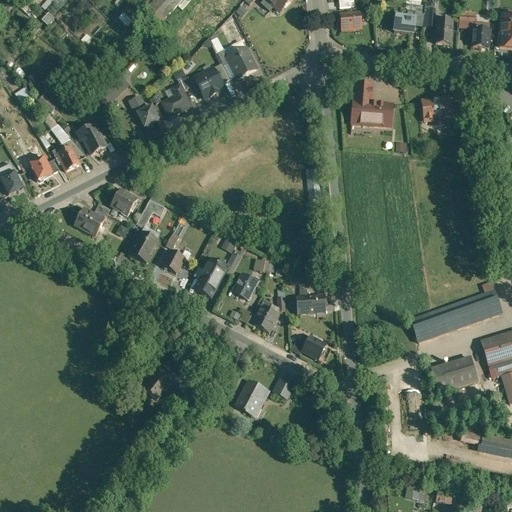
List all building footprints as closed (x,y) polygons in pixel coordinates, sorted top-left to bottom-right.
[(43,0),(17,0),(14,4),(25,13),(27,10),(31,14),(43,0)] [(55,0),(49,0),(42,9),(45,12),(55,0)] [(156,0),(143,14),(158,27),(183,0),(156,0)] [(292,0),(265,0),(280,14),(293,1),(292,0)] [(381,0),(371,0),(371,7),(380,8),(381,0)] [(435,1),(426,0),(425,8),(434,9),(435,1)] [(248,12),(243,7),(236,14),(242,19),(248,12)] [(436,11),(425,10),(424,28),(434,29),(436,11)] [(54,20),(48,14),(42,22),(48,27),(54,20)] [(358,14),(340,16),(341,32),(359,30),(358,14)] [(410,14),(409,20),(415,21),(414,28),(422,29),(424,16),(410,14)] [(475,15),(460,14),(459,28),(474,29),(475,15)] [(396,18),(394,34),(413,37),(414,28),(415,21),(409,20),(396,18)] [(511,19),(502,18),(500,46),(511,47),(511,19)] [(452,24),(438,23),(437,28),(436,45),(451,47),(452,24)] [(489,32),(474,31),(473,48),(488,50),(489,32)] [(210,42),(216,54),(223,51),(216,39),(210,42)] [(257,72),(246,50),(228,59),(231,65),(239,81),(257,72)] [(224,52),(218,56),(224,68),(231,65),(228,59),(224,52)] [(125,81),(130,75),(126,71),(121,77),(125,81)] [(205,76),(195,81),(204,101),(223,92),(214,74),(206,78),(205,76)] [(120,77),(101,96),(110,105),(129,86),(120,77)] [(192,89),(186,77),(178,81),(180,87),(181,86),(184,93),(192,89)] [(184,93),(181,86),(180,87),(172,91),(176,98),(162,105),(170,119),(192,108),(184,93)] [(372,87),(356,86),(355,104),(371,105),(372,87)] [(14,95),(20,106),(32,100),(25,89),(14,95)] [(467,95),(456,97),(456,100),(457,104),(457,105),(468,103),(467,95)] [(55,107),(43,97),(37,103),(48,114),(55,107)] [(499,97),(487,98),(488,112),(500,111),(499,97)] [(140,98),(129,104),(136,117),(138,116),(137,116),(146,111),(140,98)] [(448,100),(422,103),(425,122),(433,121),(434,128),(445,126),(444,120),(451,119),(449,105),(457,104),(456,100),(449,101),(448,100)] [(355,104),(354,104),(352,125),(385,128),(385,125),(391,126),(392,107),(371,105),(355,104)] [(146,111),(137,116),(138,116),(145,130),(159,123),(156,117),(158,116),(157,113),(154,114),(152,108),(146,111)] [(62,147),(69,141),(49,116),(42,121),(62,147)] [(96,134),(93,127),(77,135),(79,139),(81,143),(83,142),(91,157),(100,153),(101,155),(106,152),(105,150),(107,149),(99,133),(96,134)] [(83,142),(81,143),(79,139),(73,143),(86,159),(91,157),(83,142)] [(73,143),(72,142),(67,145),(70,150),(71,149),(79,163),(86,159),(73,143)] [(67,145),(55,151),(58,158),(59,160),(61,164),(66,174),(80,167),(79,163),(71,149),(70,150),(67,145)] [(406,147),(397,146),(396,153),(406,154),(406,147)] [(37,147),(29,151),(32,156),(36,154),(40,162),(44,160),(37,147)] [(32,156),(29,157),(33,166),(40,162),(36,154),(32,156)] [(33,166),(29,168),(33,176),(38,184),(39,184),(40,185),(44,183),(44,181),(53,176),(47,165),(45,160),(44,160),(40,162),(33,166)] [(60,172),(54,162),(47,165),(53,176),(60,172)] [(318,173),(307,174),(308,184),(311,186),(311,190),(309,193),(310,201),(320,200),(318,173)] [(15,175),(3,181),(0,174),(0,184),(8,199),(17,195),(19,196),(24,194),(23,192),(24,191),(20,184),(22,182),(19,178),(17,179),(15,175)] [(138,202),(121,192),(111,207),(128,217),(138,202)] [(165,210),(150,202),(145,210),(153,214),(153,215),(161,219),(165,210)] [(111,211),(100,205),(96,211),(108,217),(111,211)] [(153,214),(145,210),(137,227),(144,231),(153,215),(153,214)] [(94,216),(84,211),(75,227),(96,238),(105,222),(94,216)] [(108,217),(96,211),(94,216),(105,222),(108,217)] [(181,237),(188,222),(182,218),(174,234),(181,237)] [(121,238),(126,230),(120,227),(116,235),(121,238)] [(158,243),(142,234),(130,257),(146,266),(158,243)] [(179,238),(173,235),(167,248),(173,251),(179,238)] [(236,246),(226,241),(225,243),(230,246),(228,252),(232,254),(236,246)] [(184,261),(171,254),(163,269),(176,276),(184,261)] [(234,255),(226,269),(227,269),(225,274),(231,278),(230,277),(240,259),(240,258),(234,255)] [(226,269),(211,261),(208,267),(205,273),(205,274),(201,281),(195,291),(195,292),(211,300),(215,293),(217,289),(225,274),(224,274),(225,272),(224,272),(225,271),(226,269)] [(269,264),(256,261),(253,272),(266,275),(267,273),(268,265),(269,264)] [(205,273),(199,270),(195,278),(201,281),(205,274),(205,273)] [(258,284),(242,276),(233,295),(248,303),(258,284)] [(195,278),(189,288),(195,292),(195,291),(201,281),(195,278)] [(494,292),(441,311),(449,334),(501,316),(502,313),(494,292)] [(316,299),(310,299),(311,300),(308,300),(308,299),(307,299),(308,316),(309,316),(309,315),(325,314),(324,298),(323,298),(323,299),(316,300),(316,299)] [(308,316),(307,299),(296,300),(297,317),(308,316)] [(285,313),(284,300),(277,300),(278,313),(285,313)] [(279,318),(262,310),(258,319),(253,327),(254,327),(269,336),(279,318)] [(441,311),(411,321),(419,345),(449,334),(441,311)] [(252,316),(247,326),(253,329),(254,327),(253,327),(258,319),(252,316)] [(511,334),(481,344),(489,369),(511,362),(511,367),(511,334)] [(316,344),(310,340),(310,339),(302,355),(303,355),(318,363),(317,364),(318,364),(326,348),(325,349),(321,346),(321,345),(317,343),(316,344)] [(471,360),(432,371),(439,394),(477,383),(471,360)] [(511,367),(511,362),(489,369),(493,380),(502,377),(510,406),(511,405),(511,367)] [(157,372),(150,367),(144,375),(151,380),(157,372)] [(151,380),(144,390),(158,401),(172,383),(157,372),(151,380)] [(295,387),(281,380),(273,394),(287,401),(295,387)] [(250,384),(236,409),(244,412),(243,413),(254,419),(267,395),(268,396),(269,394),(250,384)] [(478,443),(477,429),(459,431),(460,445),(478,443)] [(511,443),(483,437),(480,454),(511,460),(511,443)] [(407,486),(405,498),(425,502),(427,489),(407,486)] [(438,492),(436,502),(451,505),(453,495),(438,492)]
